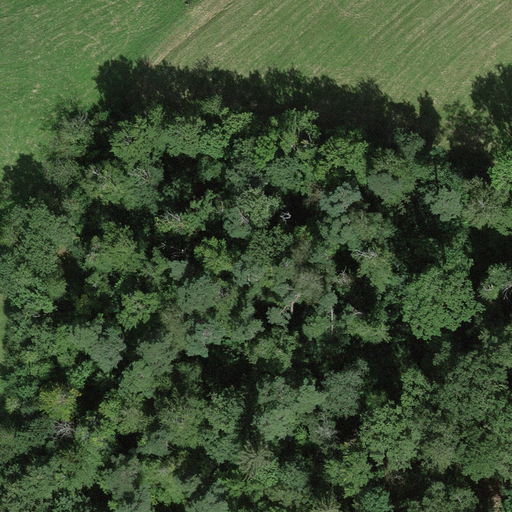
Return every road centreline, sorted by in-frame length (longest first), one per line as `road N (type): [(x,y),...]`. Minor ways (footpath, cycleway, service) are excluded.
road 1 (track): [(310,511),(364,429),(440,347),(511,237)]
road 2 (track): [(221,0),(112,99)]
